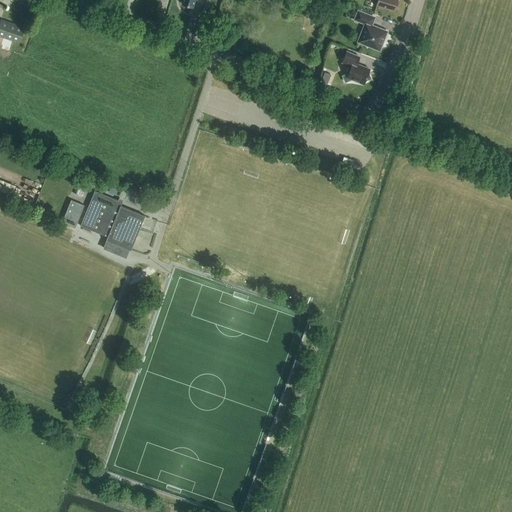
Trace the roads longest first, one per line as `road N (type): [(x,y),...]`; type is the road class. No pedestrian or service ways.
road 1 (unclassified): [(374,118),(83,0)]
road 2 (unclassified): [(511,173),(374,118)]
road 3 (residential): [(374,118),(416,0)]
